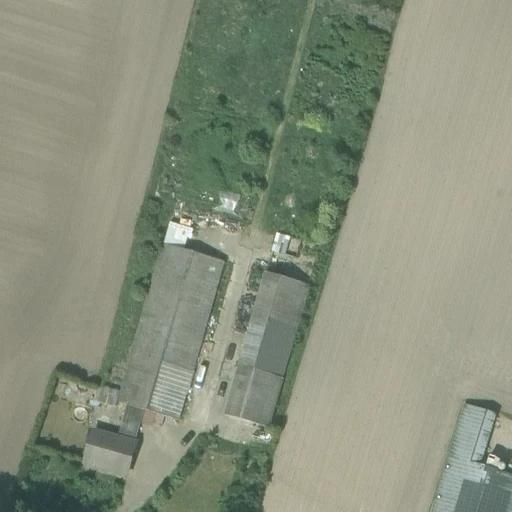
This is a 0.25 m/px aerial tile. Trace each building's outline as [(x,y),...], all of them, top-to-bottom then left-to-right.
[(240,214),(245,192),(170,177),(166,200),(240,214)] [(276,235),(274,245),(287,248),(289,239),(276,235)] [(119,440),(93,432),(85,462),(111,470),(111,473),(126,477),(136,445),(133,444),(143,411),(178,422),(224,264),(164,246),(118,404),(127,407),(122,423),(124,423),(119,440)] [(309,287),(266,275),(225,417),(268,430),(309,287)] [(98,404),(115,409),(119,395),(102,390),(98,404)] [(432,511),(511,511),(511,477),(480,468),(496,417),(464,408),(432,511)]
